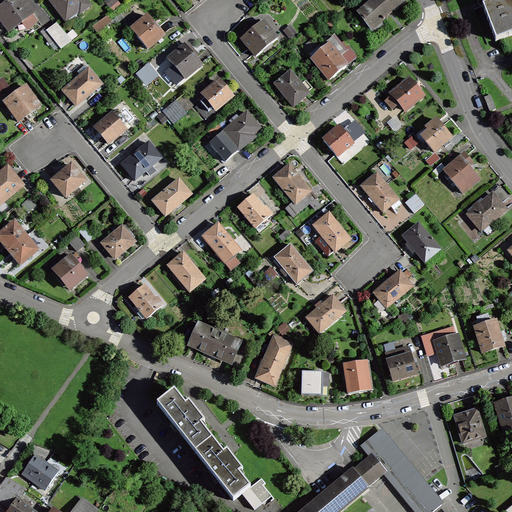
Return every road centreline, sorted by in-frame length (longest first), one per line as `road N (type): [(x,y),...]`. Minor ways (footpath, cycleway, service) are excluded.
road 1 (residential): [(511,369),(390,405),(289,412),(151,352),(93,317)]
road 2 (residential): [(161,242),(67,126),(29,156)]
road 3 (residential): [(360,270),(388,246),(293,135)]
road 4 (residential): [(438,24),(293,135)]
road 5 (residential): [(293,135),(202,25),(233,0)]
road 6 (residential): [(293,135),(161,242)]
road 7 (residential): [(511,172),(481,131),(438,24)]
road 8 (unknown): [(349,411),(347,437),(335,453),(315,458),(286,449),(260,418)]
